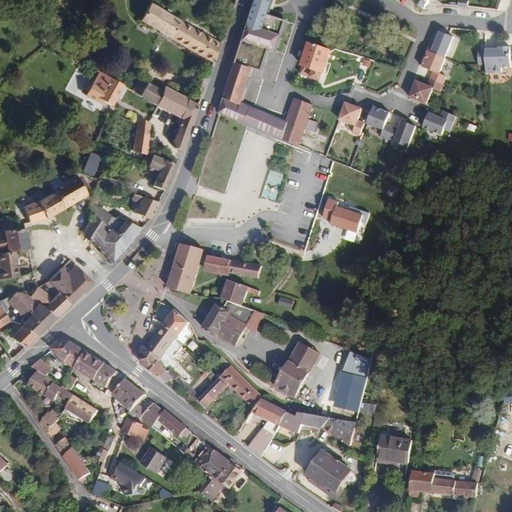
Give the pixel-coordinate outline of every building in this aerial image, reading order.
[(273,0),(256,0),(242,42),(260,48),(275,52),(281,36),(263,31),(273,0)] [(413,0),(415,1),(414,2),(423,9),(428,0),(413,0)] [(213,63),(220,44),(150,4),(140,21),(209,61),(213,63)] [(451,37),(438,32),(430,53),(443,58),(451,37)] [(260,48),(242,42),(241,47),(258,54),(260,48)] [(305,67),(302,74),(320,81),(331,51),(310,44),(302,66),(305,67)] [(258,54),(241,47),(235,63),(219,113),(246,125),(252,109),(241,105),(258,54)] [(497,47),(497,49),(483,50),(483,51),(483,64),(484,73),(499,73),(499,68),(508,67),(508,47),(497,47)] [(432,72),(429,79),(441,84),(444,77),(437,74),(444,58),(443,58),(430,53),(427,51),(420,67),(432,72)] [(476,64),(483,64),(483,51),(475,51),(476,64)] [(111,106),(122,85),(99,72),(86,96),(106,107),(108,104),(111,106)] [(408,98),(424,105),(431,89),(438,91),(441,84),(429,79),(426,86),(414,82),(408,98)] [(156,106),(162,92),(147,83),(139,96),(156,106)] [(180,118),(187,99),(163,87),(162,92),(156,106),(167,111),(167,112),(180,118)] [(188,130),(198,105),(187,99),(180,118),(182,119),(172,142),(175,149),(181,151),(185,140),(189,130),(188,130)] [(299,147),(311,113),(313,114),(314,112),(315,112),(316,108),(313,107),(313,106),(294,100),(287,122),(281,139),(299,147)] [(360,110),(344,104),(337,121),(354,127),(351,134),(358,137),(362,124),(356,122),(360,110)] [(372,107),(365,125),(381,131),(379,138),(386,141),(390,128),(383,125),(388,114),(372,107)] [(287,122),(252,109),(246,125),(281,139),(287,122)] [(426,113),(420,128),(444,138),(452,117),(440,112),(437,118),(426,113)] [(136,130),(149,136),(150,125),(148,123),(137,117),(137,124),(136,130)] [(397,131),(390,128),(386,141),(405,148),(413,127),(400,122),(397,131)] [(135,150),(147,155),(149,136),(136,130),(135,150)] [(148,166),(148,167),(159,172),(152,186),(164,191),(171,177),(176,165),(153,155),(152,156),(150,160),(148,166)] [(86,158),(77,172),(91,176),(98,163),(86,158)] [(77,174),(52,189),(54,193),(64,208),(86,195),(85,192),(83,188),(88,185),(80,176),(77,174)] [(64,208),(54,193),(51,195),(37,202),(23,207),(29,223),(46,219),(64,208)] [(153,215),(159,203),(134,195),(131,200),(139,203),(134,213),(150,219),(153,215)] [(331,224),(358,233),(365,214),(338,205),(339,202),(330,199),(323,218),(333,221),(331,224)] [(98,220),(103,210),(91,205),(88,211),(93,214),(92,215),(98,220)] [(103,210),(98,220),(106,226),(111,217),(103,210)] [(133,238),(142,229),(130,223),(116,217),(115,219),(111,217),(106,226),(98,220),(92,215),(83,233),(89,238),(92,241),(96,244),(100,250),(103,253),(112,263),(121,254),(126,249),(133,238)] [(4,231),(18,229),(15,218),(1,220),(3,228),(4,231)] [(130,223),(142,229),(145,225),(132,219),(130,223)] [(29,249),(24,229),(18,229),(4,231),(3,228),(0,228),(0,250),(7,249),(7,253),(14,252),(29,249)] [(182,244),(168,288),(191,295),(200,265),(207,266),(207,271),(229,275),(230,273),(258,278),(262,266),(243,263),(203,255),(204,250),(182,244)] [(7,253),(0,253),(0,276),(0,279),(18,276),(14,252),(7,253)] [(56,318),(91,283),(75,266),(68,273),(63,267),(48,282),(54,288),(51,291),(55,296),(53,298),(37,287),(30,297),(38,304),(45,308),(56,318)] [(224,309),(218,305),(213,313),(211,312),(209,314),(207,317),(207,319),(208,320),(204,328),(217,336),(218,334),(236,345),(247,326),(255,331),(264,314),(242,306),(247,291),(259,295),(260,291),(229,280),(222,299),(228,301),(224,309)] [(51,291),(54,288),(48,282),(45,283),(45,285),(51,291)] [(36,337),(56,318),(45,308),(38,304),(30,297),(23,293),(17,292),(15,292),(2,300),(5,304),(7,302),(26,320),(21,326),(36,337)] [(294,310),(296,302),(281,298),(279,306),(294,310)] [(0,305),(0,323),(2,326),(9,321),(0,305)] [(190,323),(175,310),(146,347),(144,345),(140,356),(142,365),(160,378),(167,384),(174,377),(176,380),(180,376),(172,369),(177,363),(172,357),(167,352),(173,345),(176,340),(177,339),(187,326),(190,323)] [(24,348),(36,337),(21,326),(11,338),(24,348)] [(192,334),(187,326),(177,339),(184,344),(192,334)] [(388,344),(377,341),(373,358),(379,359),(384,360),(388,344)] [(58,343),(52,349),(66,362),(75,368),(87,352),(70,342),(58,343)] [(321,354),(301,343),(276,387),(295,398),(321,354)] [(178,350),(173,345),(167,352),(172,357),(178,350)] [(87,352),(75,368),(83,372),(95,380),(106,364),(93,356),(87,352)] [(39,371),(48,376),(52,369),(41,359),(33,367),(39,371)] [(118,372),(106,364),(95,380),(110,389),(121,375),(118,372)] [(274,436),(281,425),(299,433),(303,423),(325,428),(351,446),(357,423),(343,420),(344,416),(341,416),(340,420),(299,412),(297,416),(288,412),(262,399),(263,398),(232,366),(219,379),(215,384),(201,398),(199,400),(206,407),(230,384),(255,409),(254,411),(271,420),(265,430),(274,436)] [(29,385),(67,407),(74,395),(67,391),(69,389),(63,386),(48,376),(39,371),(37,373),(29,385)] [(334,405),(359,411),(367,378),(342,372),(334,405)] [(219,379),(214,373),(209,377),(215,384),(219,379)] [(71,390),(78,379),(73,376),(69,381),(67,380),(63,386),(69,389),(71,390)] [(201,398),(180,376),(176,380),(191,395),(197,402),(199,400),(201,398)] [(138,404),(145,396),(146,395),(127,379),(113,395),(131,411),(132,411),(138,404)] [(99,410),(74,395),(67,407),(67,408),(62,414),(83,422),(85,419),(91,423),(99,410)] [(191,395),(188,400),(194,405),(197,402),(191,395)] [(377,413),(377,403),(362,402),(362,413),(377,413)] [(186,437),(191,431),(166,410),(164,412),(154,403),(152,405),(147,412),(145,415),(142,418),(153,428),(159,420),(180,437),(183,434),(186,437)] [(144,410),(138,404),(132,411),(136,414),(141,419),(142,418),(145,415),(142,412),(144,410)] [(41,423),(48,433),(56,423),(61,416),(53,410),(49,414),(48,413),(43,420),(41,423)] [(243,422),(235,417),(231,424),(238,429),(243,422)] [(134,421),(129,418),(123,432),(144,441),(149,430),(142,427),(143,425),(134,421)] [(56,423),(48,433),(52,438),(62,428),(56,423)] [(265,430),(264,430),(249,448),(261,457),(274,436),(265,430)] [(116,437),(106,431),(99,447),(101,448),(97,459),(105,463),(116,437)] [(54,441),(65,457),(73,448),(69,442),(63,433),(54,441)] [(412,441),(383,436),(379,462),(390,464),(390,466),(406,469),(407,464),(408,464),(412,441)] [(231,488),(242,472),(233,465),(235,462),(231,459),(229,461),(210,446),(196,464),(212,477),(199,491),(213,500),(226,484),(231,488)] [(90,473),(73,448),(65,457),(82,483),(87,479),(85,476),(90,473)] [(167,458),(152,448),(142,463),(157,473),(167,458)] [(353,471),(323,452),(308,474),(312,477),(319,482),(316,485),(337,499),(343,491),(340,489),(353,471)] [(143,487),(148,479),(121,462),(118,473),(113,477),(121,482),(120,483),(125,486),(127,497),(138,495),(137,489),(140,485),(143,487)] [(478,484),(482,471),(478,466),(473,483),(478,484)] [(413,471),(410,490),(476,498),(478,484),(473,483),(435,478),(436,474),(413,471)] [(112,486),(99,481),(94,495),(107,500),(112,486)] [(164,489),(160,499),(175,496),(164,489)]
